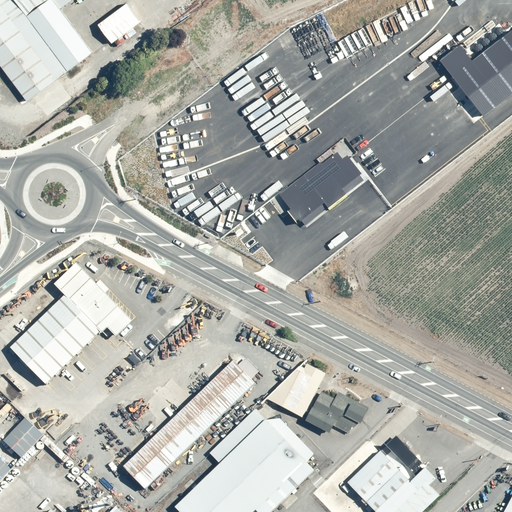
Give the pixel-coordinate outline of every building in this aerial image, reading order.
[(0,0),(0,67),(23,99),(85,53),(49,5),(55,0),(0,0)] [(135,19),(122,1),(93,23),(106,41),(135,19)] [(460,44),(439,60),(483,117),(511,95),(511,32),(511,31),(473,60),(460,44)] [(156,126),(160,129),(146,150),(161,161),(166,154),(183,166),(196,147),(179,135),(188,121),(179,115),(173,111),(169,108),(156,126)] [(321,162),(279,194),(291,209),(287,212),(297,224),(301,222),(304,226),(364,180),(360,175),(362,173),(347,155),(342,159),(338,153),(322,164),(321,162)] [(128,320),(71,263),(51,283),(60,293),(5,347),(41,384),(101,325),(112,336),(128,320)] [(250,381),(226,356),(116,465),(140,489),(250,381)] [(258,397),(295,415),(317,370),(297,360),(258,397)] [(315,388),(299,419),(322,430),(327,422),(339,428),(344,418),(351,421),(357,409),(315,388)] [(212,463),(169,506),(174,511),(245,511),(306,452),(265,411),(258,417),(248,407),(202,452),(212,463)] [(37,433),(19,414),(0,432),(0,437),(16,453),(37,433)] [(408,511),(431,491),(411,469),(402,478),(374,449),(341,480),(371,511),(408,511)] [(493,511),(511,511),(511,481),(510,480),(493,511)]
